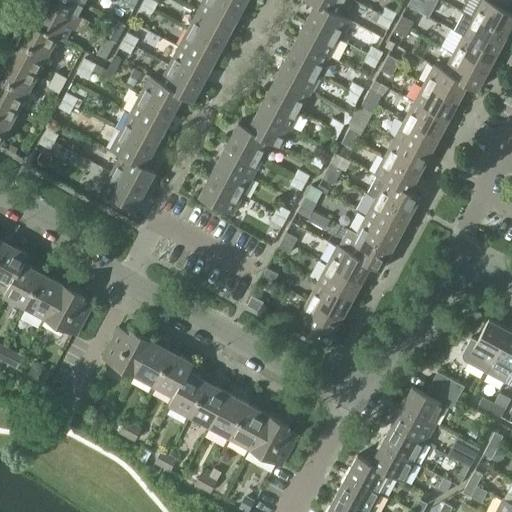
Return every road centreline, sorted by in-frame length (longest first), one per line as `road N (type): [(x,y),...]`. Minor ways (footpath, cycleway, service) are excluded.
road 1 (residential): [(350,402),(126,281)]
road 2 (residential): [(462,274),(436,289),(350,402)]
road 3 (residential): [(126,281),(81,237),(0,193)]
road 4 (residential): [(462,274),(458,242),(511,136)]
road 5 (residential): [(289,511),(350,402)]
